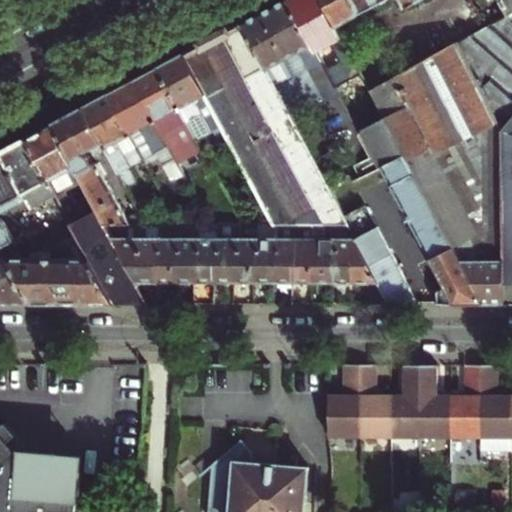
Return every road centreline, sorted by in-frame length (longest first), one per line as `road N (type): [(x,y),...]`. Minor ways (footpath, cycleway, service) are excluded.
road 1 (residential): [(0,337),(511,335)]
road 2 (secondary): [(0,85),(160,0)]
